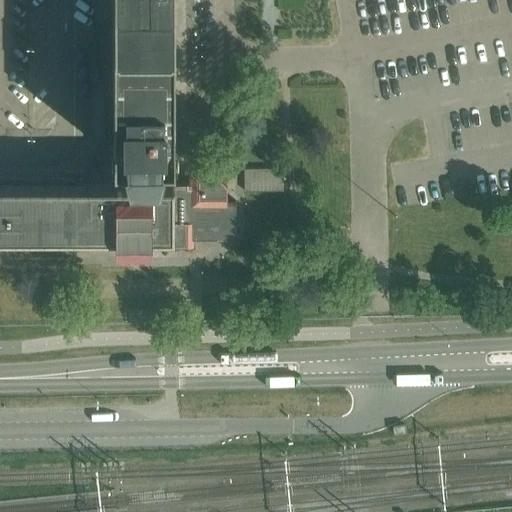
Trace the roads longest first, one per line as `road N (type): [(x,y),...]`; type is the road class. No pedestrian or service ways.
road 1 (tertiary): [(511,347),(0,375)]
road 2 (tertiary): [(0,384),(511,376)]
